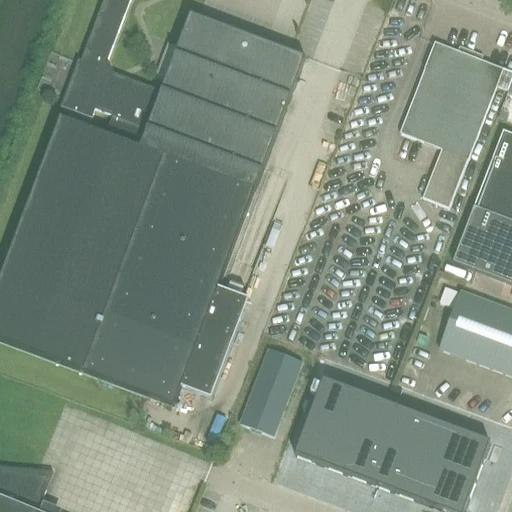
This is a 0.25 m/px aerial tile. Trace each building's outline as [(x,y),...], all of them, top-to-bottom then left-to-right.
[(59,120),(0,274),(0,344),(173,410),(180,391),(210,402),(248,302),(218,291),(255,193),(254,193),(304,62),(190,18),(161,94),(113,75),(108,63),(131,0),(104,0),(81,63),(78,62),(60,109),(91,121),(95,112),(110,118),(104,136),(59,120)] [(468,162),(503,72),(434,46),(400,136),(442,152),(423,201),(449,211),(468,162)] [(511,138),(502,134),(473,211),(449,272),(511,295),(511,138)] [(279,174),(263,203),(279,212),(296,184),(279,174)] [(511,379),(511,314),(460,295),(439,352),(511,379)] [(301,365),(268,352),(239,427),(272,440),(301,365)] [(323,382),(295,458),(439,511),(465,511),(491,445),(323,382)] [(0,511),(36,511),(52,476),(52,475),(0,469),(0,511)] [(138,499),(134,511),(181,511),(181,510),(138,499)]
